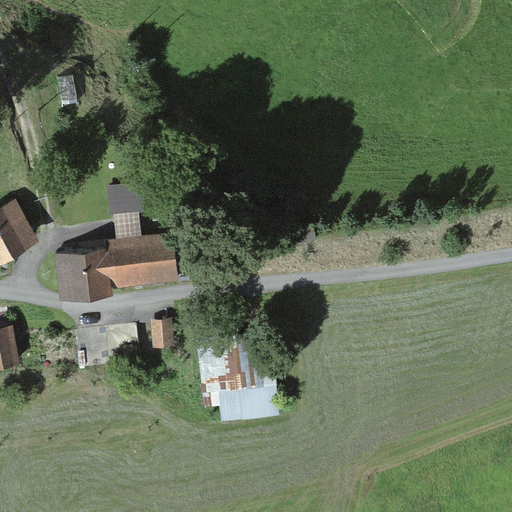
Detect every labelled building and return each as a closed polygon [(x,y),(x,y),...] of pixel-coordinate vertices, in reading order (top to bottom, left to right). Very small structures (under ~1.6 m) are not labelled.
[(177,234),(154,237),(148,184),(117,187),(122,240),(71,246),(76,291),(182,280),(177,234)] [(17,199),(0,208),(0,252),(36,233),(17,199)] [(172,315),(150,316),(153,344),(174,343),(172,315)] [(15,322),(0,324),(0,363),(19,362),(15,322)] [(277,330),(206,334),(211,423),(281,419),(277,330)]
